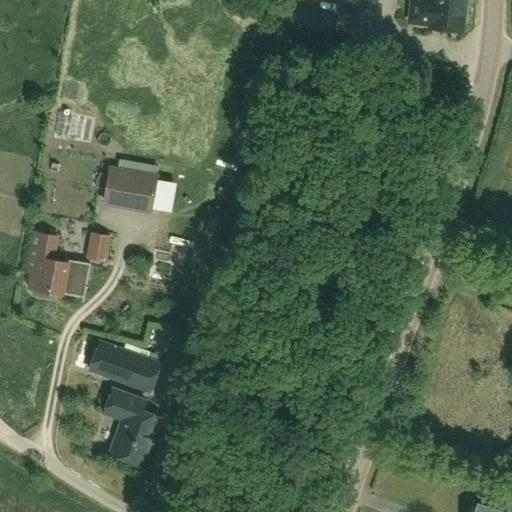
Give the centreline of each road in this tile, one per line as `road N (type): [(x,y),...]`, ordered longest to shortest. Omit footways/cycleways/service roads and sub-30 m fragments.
road 1 (tertiary): [(343,511),(390,350),(486,91),(495,0)]
road 2 (unclassified): [(130,511),(18,447)]
